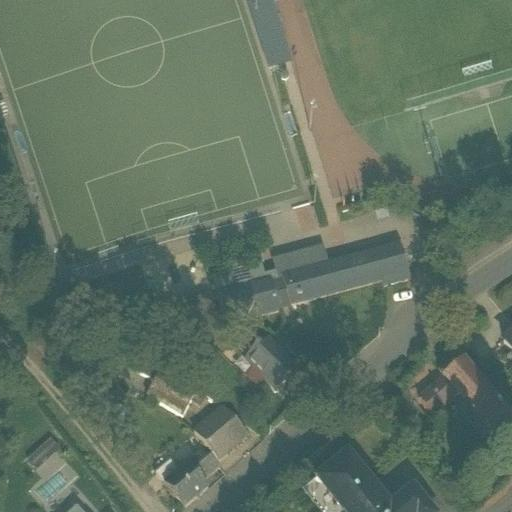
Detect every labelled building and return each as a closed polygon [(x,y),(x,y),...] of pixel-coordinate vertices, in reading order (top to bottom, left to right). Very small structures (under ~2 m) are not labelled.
[(292,68),(270,0),(242,0),(267,76),(292,68)] [(281,284),(289,311),(381,282),(383,288),(410,280),(400,245),(281,282),(281,284)] [(265,287),(269,286),(266,276),(212,293),(216,302),(265,287)] [(290,313),(289,311),(281,284),(270,288),(272,296),(278,317),(290,313)] [(216,302),(225,333),(278,317),(272,296),(267,293),(265,287),(216,302)] [(187,314),(193,334),(210,329),(205,309),(187,314)] [(511,335),(503,343),(511,353),(511,335)] [(266,388),(275,396),(295,375),(266,346),(258,354),(257,353),(244,367),(266,388)] [(511,420),(463,363),(444,379),(457,395),(496,440),(511,426),(511,420)] [(131,375),(154,388),(162,374),(136,364),(131,375)] [(80,375),(90,382),(95,375),(85,368),(80,375)] [(180,420),(182,421),(198,393),(162,374),(154,388),(147,401),(180,420)] [(433,416),(457,395),(444,379),(419,400),(433,416)] [(194,436),(218,463),(246,438),(222,411),(194,436)] [(50,440),(42,447),(50,456),(58,449),(50,440)] [(42,447),(29,459),(37,468),(50,456),(42,447)] [(188,466),(202,482),(219,467),(210,457),(207,460),(201,454),(188,466)] [(394,511),(390,507),(347,457),(315,484),(316,485),(317,484),(338,509),(343,506),(347,511),(394,511)] [(154,477),(163,487),(179,474),(169,463),(154,477)] [(163,487),(183,510),(207,489),(202,482),(188,466),(179,474),(163,487)] [(390,507),(394,511),(401,511),(407,508),(420,496),(412,488),(390,507)] [(433,511),(420,496),(407,508),(410,511),(433,511)]
